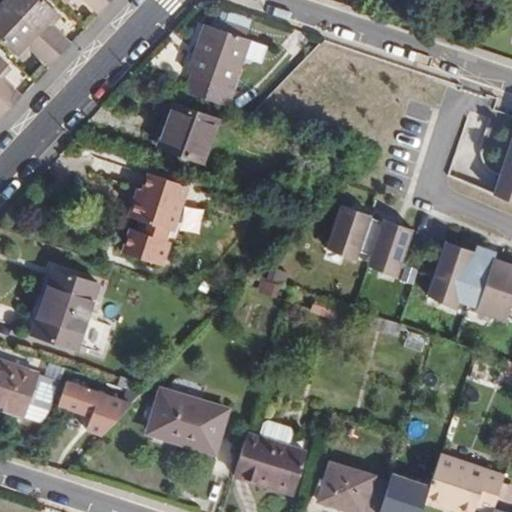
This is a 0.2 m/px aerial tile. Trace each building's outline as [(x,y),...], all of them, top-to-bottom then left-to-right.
[(44,0),(7,0),(5,3),(60,55),(71,44),(48,22),(57,12),(44,0)] [(64,0),(67,2),(68,0),(85,0),(99,13),(110,2),(107,0),(64,0)] [(60,55),(5,3),(0,8),(0,39),(17,55),(27,45),(50,66),(60,55)] [(204,25),(188,74),(192,76),(186,93),(227,107),(242,62),(249,40),(245,39),(230,34),(204,25)] [(247,32),(233,27),(230,34),(245,39),(247,32)] [(254,42),(249,40),(242,62),(247,63),(258,65),(264,47),(254,42)] [(0,98),(10,108),(21,97),(0,77),(0,72),(8,65),(0,57),(0,98)] [(182,80),(145,68),(142,78),(178,90),(182,80)] [(0,118),(10,108),(0,98),(0,118)] [(214,119),(173,103),(157,145),(199,161),(214,119)] [(511,130),(492,192),(511,201),(511,130)] [(187,186),(148,173),(142,190),(139,198),(135,196),(128,216),(138,219),(135,230),(128,233),(121,252),(160,265),(168,241),(164,240),(167,229),(172,231),(187,186)] [(370,212),(338,203),(324,247),(357,257),(360,246),(371,250),(369,258),(396,266),(408,229),(368,217),(370,212)] [(511,264),(447,242),(430,291),(458,301),(459,297),(477,303),(474,306),(505,317),(506,313),(511,314),(511,264)] [(77,349),(98,284),(52,269),(31,334),(77,349)] [(110,288),(98,284),(77,349),(89,353),(110,288)] [(342,305),(316,296),(311,312),(336,320),(342,305)] [(364,327),(398,338),(402,326),(369,314),(364,327)] [(511,362),(508,361),(503,376),(511,378),(511,362)] [(34,375),(0,363),(0,400),(25,408),(34,375)] [(34,375),(25,408),(31,410),(33,405),(56,413),(59,405),(64,385),(34,375)] [(106,397),(87,391),(89,384),(66,376),(64,385),(59,405),(99,418),(106,397)] [(149,428),(183,438),(181,443),(214,453),(227,410),(161,390),(149,428)] [(0,412),(22,419),(25,408),(0,400),(0,412)] [(291,426),(268,419),(263,422),(259,437),(288,446),(293,431),(291,426)] [(294,494),(307,452),(288,446),(259,437),(247,433),(233,475),(294,494)] [(458,511),(473,511),(475,508),(486,511),(491,511),(494,507),(501,483),(504,476),(440,455),(426,496),(457,506),(455,511),(458,511)] [(317,502),(349,511),(364,511),(373,484),(375,476),(329,462),(317,502)] [(511,498),(511,486),(501,483),(494,507),(508,511),(511,498)] [(379,511),(387,488),(373,484),(364,511),(379,511)] [(457,506),(426,496),(424,501),(455,511),(457,506)]
